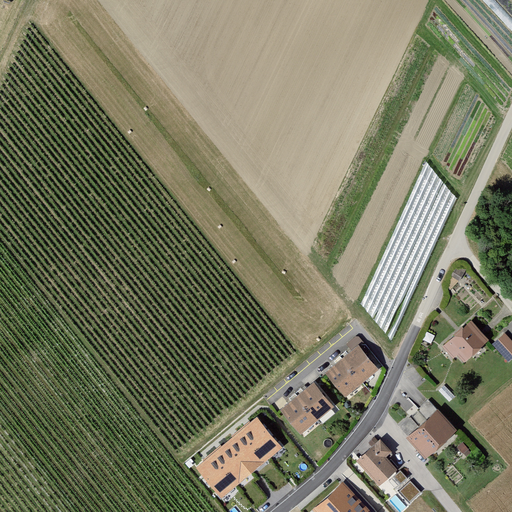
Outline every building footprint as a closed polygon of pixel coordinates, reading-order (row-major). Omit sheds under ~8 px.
[(488,338),(469,319),(440,346),(452,357),(455,354),(463,363),(488,338)] [(511,358),(511,340),(503,331),(492,342),(509,361),(511,358)] [(377,369),(357,345),(326,371),(346,395),(377,369)] [(313,381),(278,408),(299,433),(333,406),(313,381)] [(456,428),(437,408),(408,436),(427,456),(456,428)] [(258,419),(197,469),(221,498),(282,448),(258,419)] [(389,448),(377,436),(354,458),(378,483),(395,467),(382,454),(389,448)] [(376,511),(341,476),(309,508),(313,511),(376,511)]
